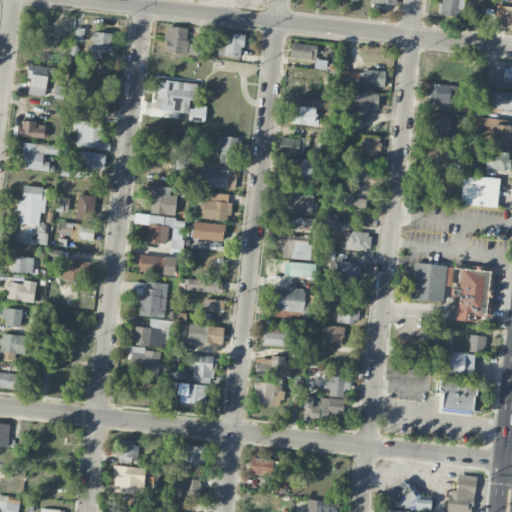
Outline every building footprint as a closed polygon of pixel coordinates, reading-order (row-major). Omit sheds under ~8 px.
[(462,16),(462,0),(440,0),(440,15),(462,16)] [(511,26),(511,6),(497,6),(496,26),(511,26)] [(188,27),(166,26),(164,53),(187,54),(188,27)] [(88,57),(100,59),(101,54),(109,55),(112,34),(91,31),(88,57)] [(218,55),(242,56),(242,33),(219,33),(218,55)] [(316,45),(290,43),(289,57),(315,60),(316,45)] [(201,45),(188,45),(188,55),(201,55),(201,45)] [(108,87),(108,63),(83,62),(82,86),(108,87)] [(28,94),(45,96),(47,75),(52,76),(53,66),(28,64),(27,77),(30,77),(28,94)] [(511,68),(505,67),(502,78),(511,79),(511,68)] [(385,71),(363,70),(362,85),(384,86),(385,71)] [(361,86),(362,72),(340,71),(340,85),(361,86)] [(195,102),(197,83),(159,79),(156,110),(188,113),(189,101),(195,102)] [(427,102),(458,103),(458,84),(428,84),(427,102)] [(106,91),(85,91),(84,115),(105,116),(106,91)] [(351,106),(356,106),(356,115),(376,116),(377,92),(352,91),(351,106)] [(511,109),(511,92),(487,91),(487,108),(511,109)] [(317,99),(291,98),(290,124),(316,125),(317,99)] [(451,116),(431,113),(428,139),(448,141),(451,116)] [(509,149),(510,125),(492,125),(492,117),(475,117),(474,141),(485,141),(485,148),(509,149)] [(35,121),(19,120),(18,136),(46,138),(47,126),(35,125),(35,121)] [(101,121),(74,120),(73,130),(77,130),(76,146),(102,148),(103,143),(100,143),(101,121)] [(176,155),(176,136),(154,135),(154,154),(176,155)] [(360,153),(377,155),(379,137),(362,135),(360,153)] [(225,162),(225,156),(239,156),(240,137),(221,136),(220,162),(225,162)] [(279,153),(303,154),(304,138),(280,137),(279,153)] [(58,158),(60,146),(23,142),(20,168),(48,171),(50,157),(58,158)] [(447,144),(424,143),(423,162),(446,163),(447,144)] [(78,158),(78,167),(104,169),(104,152),(72,151),(72,158),(78,158)] [(485,169),(508,170),(509,152),(486,151),(485,169)] [(311,181),(312,159),(289,158),(288,180),(311,181)] [(198,186),(228,188),(229,170),(198,169),(198,186)] [(496,208),(500,179),(463,174),(460,204),(496,208)] [(170,186),(151,185),(150,213),(175,215),(176,195),(169,195),(170,186)] [(300,186),(284,185),(283,213),(314,214),(315,195),(300,194),(300,186)] [(19,200),(18,224),(39,224),(39,213),(45,213),(46,187),(23,186),(22,200),(19,200)] [(365,198),(352,197),(353,193),(337,191),(336,205),(364,207),(365,198)] [(228,193),(210,192),(210,200),(203,200),(202,219),(230,220),(231,202),(228,202),(228,193)] [(96,196),(78,193),(74,218),(92,220),(96,196)] [(166,244),(168,228),(174,228),(172,246),(179,246),(181,218),(134,213),(133,223),(147,224),(145,242),(166,244)] [(280,225),(319,231),(321,220),(282,214),(280,225)] [(337,214),(324,214),(323,229),(336,229),(337,214)] [(95,225),(61,221),(59,236),(94,240),(95,225)] [(192,237),(223,241),(224,225),(193,221),(192,237)] [(36,242),(45,243),(46,224),(36,224),(36,242)] [(346,230),(345,249),(368,252),(370,233),(346,230)] [(308,260),(310,237),(281,234),(278,257),(308,260)] [(175,256),(139,255),(139,272),(174,273),(175,256)] [(9,272),(32,273),(33,257),(9,256),(9,272)] [(60,279),(90,282),(91,262),(66,260),(66,268),(61,267),(60,279)] [(358,262),(337,261),(336,281),(357,283),(358,262)] [(442,302),(447,266),(414,261),(409,297),(442,302)] [(315,263),(284,262),(284,276),(315,277),(315,263)] [(456,320),(477,322),(478,316),(485,316),(488,270),(460,269),(459,293),(458,293),(456,320)] [(184,290),(221,292),(221,280),(184,279),(184,290)] [(36,281),(23,280),(23,283),(7,281),(5,298),(33,302),(36,281)] [(164,317),(167,284),(132,281),(131,294),(139,294),(137,315),(164,317)] [(275,288),(274,311),(310,313),(310,298),(303,297),(304,289),(275,288)] [(203,309),(223,311),(224,301),(204,298),(203,309)] [(359,307),(338,306),(337,322),(358,323),(359,307)] [(2,325),(20,326),(22,310),(4,308),(2,325)] [(215,343),(216,325),(192,324),(192,342),(215,343)] [(291,346),(292,326),(264,325),(263,345),(291,346)] [(343,327),(326,325),(324,343),(341,345),(343,327)] [(166,347),(167,329),(133,328),(132,345),(166,347)] [(15,359),(15,354),(26,354),(27,335),(1,334),(0,359),(15,359)] [(468,351),(484,352),(485,335),(469,335),(468,351)] [(161,351),(129,346),(126,366),(137,368),(136,373),(157,376),(161,351)] [(474,353),(447,352),(446,378),(473,379),(474,353)] [(256,374),(291,375),(291,358),(270,357),(270,358),(256,358),(256,374)] [(187,371),(171,371),(170,380),(186,380),(187,371)] [(24,374),(0,372),(0,387),(23,389),(24,374)] [(329,388),(328,396),(342,397),(343,389),(349,390),(350,377),(324,375),(323,388),(329,388)] [(282,383),(255,382),(254,403),(281,404),(282,383)] [(476,385),(443,382),(440,409),(473,412),(476,385)] [(206,384),(177,383),(176,402),(205,403),(206,384)] [(301,420),(327,423),(328,414),(342,415),(344,399),(304,395),(301,420)] [(0,446),(9,447),(9,423),(0,422),(0,446)] [(140,442),(119,441),(118,462),(131,463),(132,456),(139,456),(140,442)] [(175,462),(202,466),(204,447),(177,443),(175,462)] [(274,460),(250,457),(248,473),(272,476),(274,460)] [(112,492),(141,493),(142,467),(113,466),(112,492)] [(447,511),(471,511),(476,476),(458,474),(455,491),(449,490),(446,511),(447,511)] [(199,497),(200,479),(180,478),(180,496),(199,497)] [(429,510),(430,497),(417,496),(417,488),(404,487),(404,489),(386,488),(385,504),(401,505),(400,507),(429,510)] [(17,511),(20,498),(0,494),(0,511),(17,511)] [(336,511),(337,501),(307,499),(305,511),(336,511)]
